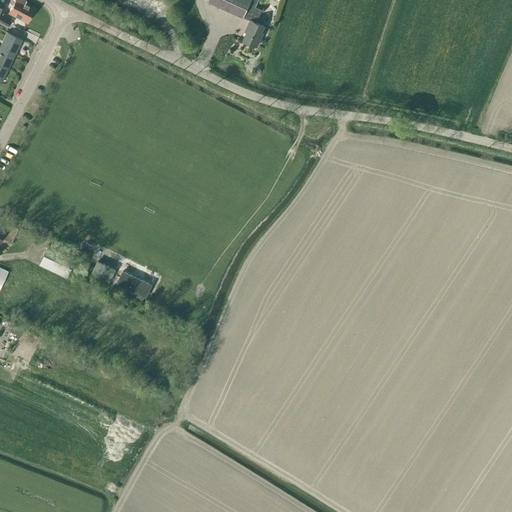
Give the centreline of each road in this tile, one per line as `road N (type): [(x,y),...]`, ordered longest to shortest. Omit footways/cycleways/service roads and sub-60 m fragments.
road 1 (unclassified): [(511,147),(300,111),(238,91),(66,9)]
road 2 (track): [(300,111),(302,130),(267,196),(202,279),(181,273)]
road 3 (residential): [(0,146),(66,9)]
